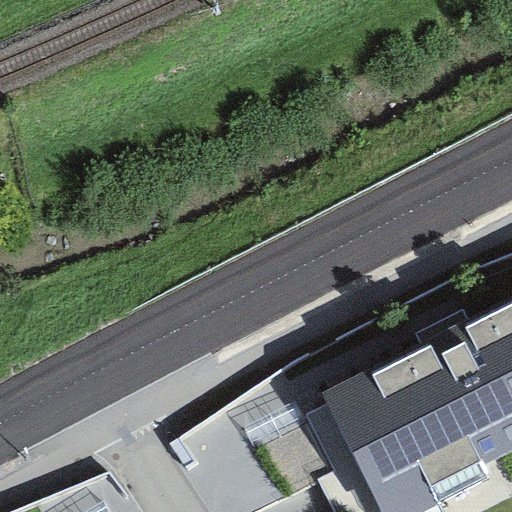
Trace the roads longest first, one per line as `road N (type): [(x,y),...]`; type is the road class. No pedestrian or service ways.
road 1 (primary): [(511,159),(95,377)]
road 2 (residential): [(95,377),(178,511)]
